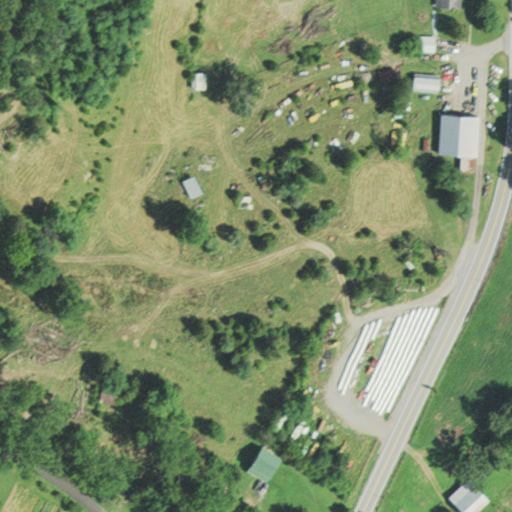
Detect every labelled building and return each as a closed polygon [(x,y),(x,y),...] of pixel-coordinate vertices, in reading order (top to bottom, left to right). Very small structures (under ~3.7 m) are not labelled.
[(417,35),(433,36),(432,51),(416,50),(417,35)] [(189,71),(204,72),(203,88),(188,87),(189,71)] [(411,90),(411,74),(435,74),(436,90),(411,90)] [(436,113),(475,114),(473,153),(435,151),(436,113)] [(389,362),(397,347),(388,342),(380,356),(389,362)] [(462,511),(444,493),(464,475),(482,496),(464,511),(462,511)]
